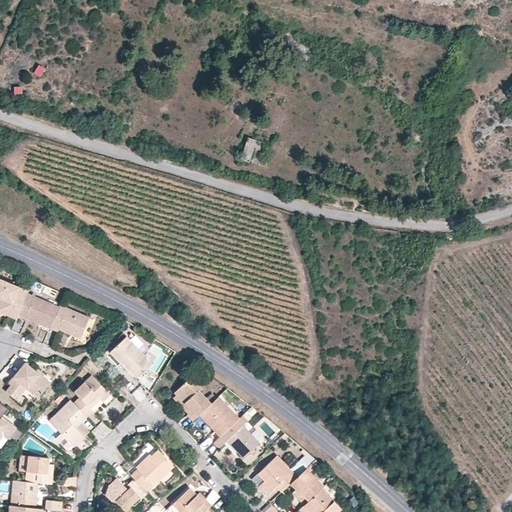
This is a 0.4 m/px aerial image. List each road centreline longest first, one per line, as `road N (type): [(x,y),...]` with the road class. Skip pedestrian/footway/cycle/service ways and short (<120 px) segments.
road 1 (unclassified): [(0,116),(259,194),(385,221),(445,229),(511,214)]
road 2 (tertiary): [(0,246),(206,354),(408,511)]
road 3 (residential): [(83,511),(92,462),(137,423),(172,433),(247,511)]
